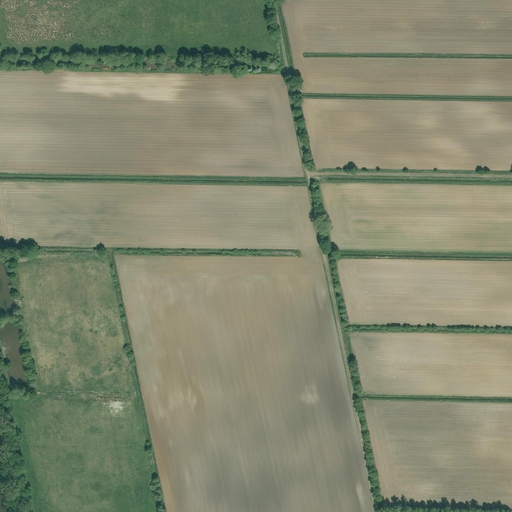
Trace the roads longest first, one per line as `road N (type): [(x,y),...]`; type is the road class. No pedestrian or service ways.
road 1 (track): [(270,0),(377,511)]
road 2 (track): [(511,175),(305,171)]
